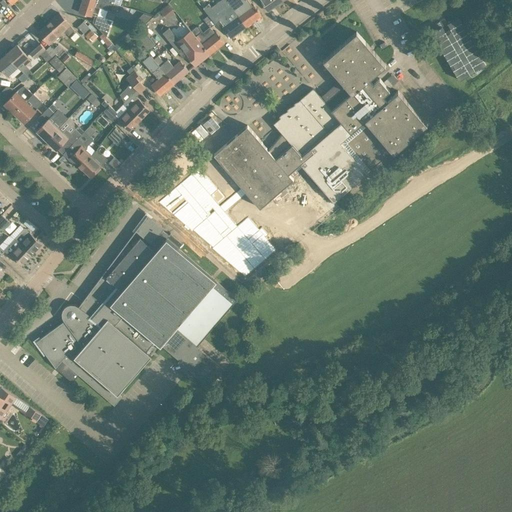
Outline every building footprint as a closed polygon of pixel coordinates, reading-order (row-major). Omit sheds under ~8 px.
[(94,6),(111,11),(116,13),(119,5),(114,4),(102,0),(82,0),(79,12),(91,16),(94,6)] [(228,2),(233,8),(246,27),(261,15),(258,11),(257,9),(257,10),(253,5),(252,6),(247,0),(227,0),(228,2)] [(283,0),(282,0),(259,0),(267,11),(283,0)] [(204,10),(208,15),(215,25),(225,18),(228,23),(223,27),(230,38),(246,27),(233,8),(228,2),(214,12),(210,6),(204,10)] [(161,10),(167,17),(175,10),(169,3),(161,10)] [(60,13),(49,23),(60,35),(64,31),(69,35),(75,30),(60,13)] [(443,46),(458,78),(483,66),(483,67),(488,64),(484,56),(485,63),(461,14),(448,21),(446,17),(436,22),(437,35),(443,46)] [(92,22),(103,33),(106,37),(112,21),(94,15),(92,22)] [(196,27),(191,31),(195,37),(209,54),(224,42),(216,32),(215,34),(211,28),(215,25),(208,15),(203,19),(209,27),(203,33),(198,27),(197,28),(196,27)] [(85,36),(91,30),(83,21),(77,27),(85,36)] [(49,44),(60,35),(49,23),(38,32),(49,44)] [(195,37),(191,31),(178,40),(168,28),(162,33),(177,50),(180,48),(195,66),(209,54),(195,37)] [(97,37),(91,30),(85,36),(92,42),(97,37)] [(143,31),(135,37),(148,52),(156,46),(143,31)] [(334,201),(367,172),(392,151),(393,153),(427,124),(398,91),(387,100),(383,95),(389,90),(383,82),(379,78),(373,84),(369,79),(385,65),(356,32),(323,60),(347,87),(327,104),(314,89),(313,88),(312,89),(300,99),(297,101),(295,102),(294,103),(294,104),(292,105),(288,108),(287,109),(288,110),(285,111),(281,114),(279,116),(280,118),(273,123),(282,133),(268,150),(247,125),(214,154),(233,177),(260,208),(293,179),(289,173),(301,163),(334,201)] [(52,57),(46,50),(40,44),(30,53),(34,58),(39,53),(47,62),(52,57)] [(17,45),(7,54),(18,66),(22,62),(25,65),(30,60),(29,59),(30,59),(17,45)] [(50,46),(46,50),(52,57),(57,53),(50,46)] [(74,56),(91,66),(94,61),(77,51),(74,56)] [(0,66),(8,75),(18,66),(7,54),(0,59),(0,66)] [(49,61),(59,71),(65,66),(56,55),(49,61)] [(155,60),(160,66),(174,83),(189,71),(180,61),(168,72),(165,69),(167,67),(158,57),(155,60)] [(147,66),(152,72),(158,79),(151,85),(160,95),(174,83),(160,66),(155,60),(147,66)] [(133,68),(142,79),(147,75),(138,64),(133,68)] [(57,77),(67,87),(76,78),(66,68),(57,77)] [(139,81),(142,79),(133,68),(128,72),(130,74),(126,77),(140,93),(145,88),(139,81)] [(386,78),(389,83),(397,80),(395,75),(386,78)] [(4,96),(12,88),(8,85),(0,92),(4,96)] [(14,113),(26,101),(16,92),(4,104),(14,113)] [(96,93),(89,96),(94,107),(100,104),(96,93)] [(34,104),(38,99),(32,94),(26,101),(14,113),(24,122),(38,107),(34,104)] [(126,107),(128,109),(139,120),(149,110),(133,94),(124,103),(126,107)] [(113,121),(116,118),(117,117),(115,116),(117,113),(105,100),(101,104),(106,109),(103,111),(113,121)] [(39,117),(45,123),(37,131),(47,140),(58,128),(49,119),(51,118),(50,117),(54,113),(57,115),(61,111),(57,107),(53,111),(48,107),(39,117)] [(139,120),(128,109),(118,119),(129,130),(139,120)] [(90,126),(85,131),(81,135),(63,154),(71,161),(72,160),(80,167),(92,155),(85,149),(94,139),(90,136),(95,131),(90,126)] [(63,133),(58,128),(47,140),(56,150),(57,149),(63,154),(81,135),(75,129),(71,134),(66,129),(63,133)] [(124,137),(115,129),(108,136),(117,144),(124,137)] [(96,150),(92,155),(80,167),(91,177),(107,160),(96,150)] [(110,161),(117,167),(122,162),(115,156),(110,161)] [(312,197),(294,212),(310,231),(328,216),(312,197)] [(10,222),(2,215),(2,214),(0,216),(0,230),(1,231),(10,222)] [(160,345),(175,328),(215,280),(178,248),(182,244),(170,233),(169,235),(163,230),(164,228),(165,229),(165,228),(147,215),(79,306),(75,304),(71,304),(68,305),(65,307),(63,310),(62,313),(62,317),(64,321),(36,341),(55,368),(56,367),(62,360),(114,406),(122,397),(118,394),(151,355),(147,351),(155,341),(160,345)] [(36,226),(27,219),(23,224),(33,231),(36,226)] [(18,241),(31,254),(41,244),(29,232),(29,233),(25,229),(15,239),(18,241)] [(15,239),(4,251),(5,252),(8,255),(8,256),(10,254),(22,264),(31,254),(18,241),(15,239)] [(237,299),(215,280),(175,328),(160,345),(179,361),(190,371),(209,387),(224,370),(197,346),(237,299)] [(0,416),(2,417),(16,397),(1,387),(0,389),(0,416)] [(30,407),(24,415),(35,422),(41,414),(30,407)]
